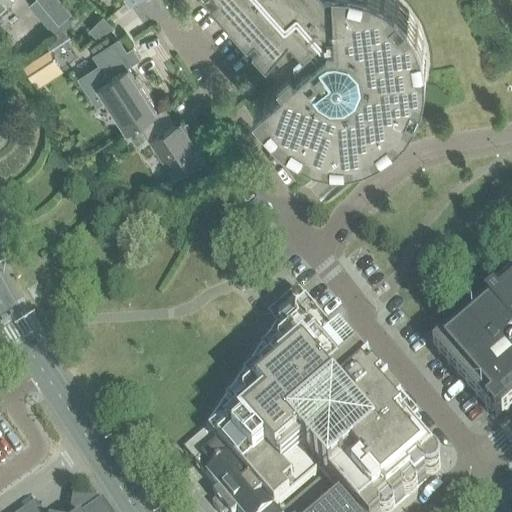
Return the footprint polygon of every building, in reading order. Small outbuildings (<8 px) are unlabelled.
[(37,0),(34,0),(29,5),(53,34),(61,28),(58,25),(37,0)] [(37,0),(58,25),(68,16),(71,13),(60,0),(37,0)] [(219,0),(263,49),(280,68),(278,71),(283,77),(253,103),(272,124),(284,136),(299,145),(314,151),(331,154),(348,153),(365,150),(380,143),(394,133),(406,121),(415,107),(422,92),(425,76),(425,59),(422,43),(416,27),(407,13),(396,0),(394,0),(219,0)] [(68,16),(58,25),(61,28),(62,30),(73,21),(68,16)] [(53,34),(45,41),(50,49),(68,37),(62,30),(61,28),(53,34)] [(99,63),(78,77),(97,106),(105,100),(126,132),(128,130),(138,123),(141,127),(166,110),(164,107),(157,112),(127,66),(139,58),(132,46),(127,49),(121,52),(113,40),(93,54),(99,63)] [(49,49),(22,66),(33,82),(59,65),(49,49)] [(166,110),(141,127),(149,139),(174,177),(205,157),(180,119),(175,123),(166,110)] [(138,123),(128,130),(138,146),(149,139),(141,127),(138,123)] [(511,338),(511,280),(484,305),(511,338)] [(276,330),(247,372),(273,401),(336,350),(312,322),(318,317),(297,293),(267,319),(276,330)] [(494,423),(511,407),(511,338),(484,305),(432,349),(494,423)] [(336,350),(273,401),(264,408),(272,418),(351,511),(391,511),(439,470),(405,430),(411,425),(388,399),(382,404),(377,398),(382,394),(374,384),(369,388),(364,382),(370,377),(348,352),(342,357),(336,350)] [(217,445),(264,408),(273,401),(247,372),(207,431),(183,451),(193,463),(217,445)] [(273,511),(351,511),(272,418),(264,408),(217,445),(227,457),(273,511)] [(273,511),(227,457),(217,445),(193,463),(219,493),(213,498),(216,502),(211,506),(216,511),(273,511)] [(22,511),(104,511),(98,503),(69,499),(67,511),(36,511),(32,506),(22,511)]
